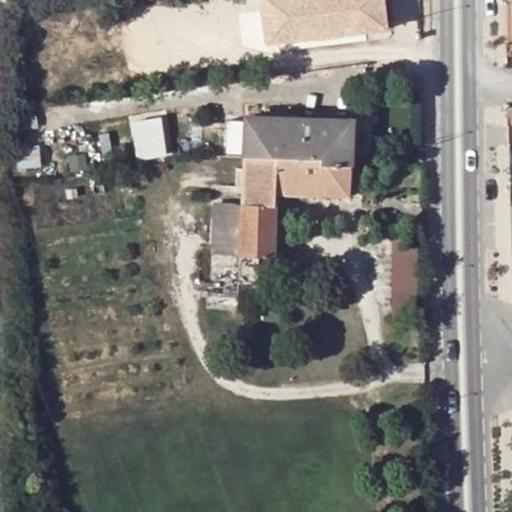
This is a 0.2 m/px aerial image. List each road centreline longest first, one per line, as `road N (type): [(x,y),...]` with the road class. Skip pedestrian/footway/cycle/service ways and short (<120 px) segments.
road 1 (secondary): [(479,511),(468,0)]
road 2 (secondary): [(447,0),(458,511)]
